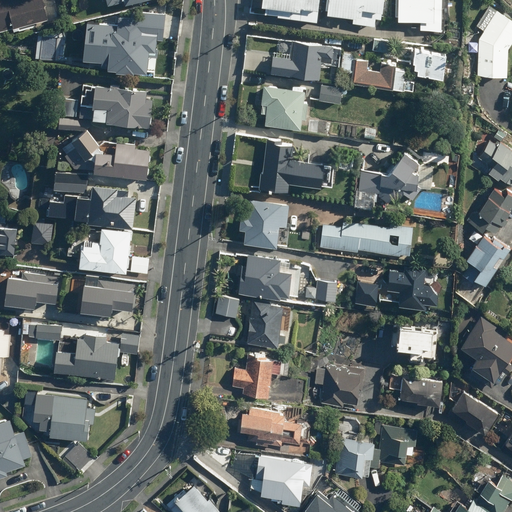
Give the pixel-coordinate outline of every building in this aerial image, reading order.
[(0,0),(0,32),(47,21),(42,0),(0,0)] [(270,19),(316,22),(317,0),(262,0),(262,7),(271,8),(270,19)] [(380,19),(381,0),(327,0),(326,15),(353,17),(353,24),(374,26),(375,19),(380,19)] [(395,0),(395,3),(395,21),(419,22),(419,31),(440,31),(440,0),(395,0)] [(511,35),(511,20),(489,3),(476,25),(484,29),(478,39),(477,74),(505,74),(506,44),(511,35)] [(139,15),(139,23),(93,19),(92,31),(102,31),(100,60),(108,60),(107,72),(148,75),(149,52),(157,53),(159,17),(139,15)] [(269,75),(319,80),(321,58),(331,59),(333,44),(293,40),(292,59),(271,57),(269,75)] [(444,51),(416,48),(413,76),(442,79),(444,51)] [(367,70),(368,61),(355,59),(355,54),(343,53),(341,72),(353,73),(352,81),(390,85),(393,64),(382,62),(381,71),(367,70)] [(321,84),(319,100),(340,102),(342,87),(321,84)] [(301,119),(306,119),(308,103),(303,102),(305,91),(264,86),(260,113),(265,114),(264,125),(300,130),(301,119)] [(94,88),(93,107),(91,120),(105,121),(105,124),(151,128),(154,100),(145,100),(145,92),(94,88)] [(59,116),(57,127),(83,130),(84,126),(90,126),(90,120),(59,116)] [(87,128),(61,151),(74,171),(147,178),(149,150),(136,148),(136,145),(116,143),(114,156),(90,154),(101,145),(87,128)] [(377,128),(364,128),(363,137),(376,138),(377,128)] [(511,177),(511,149),(499,141),(497,144),(485,137),(474,153),(487,161),(482,169),(495,178),(497,174),(503,178),(506,174),(511,177)] [(290,145),(266,143),(263,174),(259,173),(258,190),(287,193),(288,184),(321,187),(323,164),(288,160),(290,145)] [(433,164),(415,163),(417,161),(405,150),(388,173),(361,171),(359,192),(375,193),(387,202),(398,188),(417,189),(417,187),(431,187),(433,164)] [(89,174),(55,171),(54,188),(87,190),(89,174)] [(64,201),(49,200),(47,216),(87,219),(87,222),(133,226),(135,196),(128,196),(129,188),(90,185),(89,197),(64,195),(64,201)] [(503,192),(493,186),(477,211),(473,208),(465,221),(480,231),(485,224),(495,231),(500,222),(502,224),(506,219),(504,217),(511,204),(511,188),(508,186),(503,192)] [(246,230),(244,243),(277,247),(278,236),(285,236),(289,204),(250,199),(247,220),(240,219),(239,229),(246,230)] [(4,221),(0,220),(0,251),(13,252),(14,227),(4,227),(4,221)] [(322,224),(320,247),(357,251),(358,248),(408,253),(411,227),(342,220),(342,226),(322,224)] [(55,228),(33,227),(32,241),(54,242),(55,228)] [(129,254),(131,229),(88,227),(87,240),(71,239),(70,251),(79,251),(78,266),(125,270),(148,272),(149,256),(129,254)] [(491,239),(482,233),(466,259),(471,262),(463,274),(472,280),(473,278),(485,286),(510,246),(494,235),(491,239)] [(239,264),(237,292),(296,296),(298,265),(279,264),(279,256),(246,254),(245,265),(239,264)] [(396,269),(388,268),(387,289),(398,290),(397,306),(410,307),(411,304),(418,305),(418,307),(425,308),(425,303),(436,304),(437,294),(431,285),(425,284),(426,267),(405,266),(405,271),(395,270),(396,269)] [(4,275),(1,303),(33,307),(34,299),(55,302),(57,285),(59,285),(60,275),(22,271),(21,277),(4,275)] [(82,282),(78,310),(110,315),(111,307),(131,310),(134,283),(98,278),(97,285),(82,282)] [(335,300),(337,279),(318,278),(317,298),(335,300)] [(377,281),(357,278),(354,301),(374,303),(377,281)] [(316,284),(305,283),(305,297),(315,297),(316,284)] [(240,297),(222,294),(218,313),(237,316),(240,297)] [(244,341),(276,345),(278,327),(287,328),(290,305),(268,303),(269,300),(249,297),(244,341)] [(468,370),(490,385),(499,372),(503,375),(511,362),(511,333),(497,322),(494,326),(480,315),(459,345),(477,357),(468,370)] [(61,323),(34,320),(32,336),(60,338),(61,323)] [(392,325),(390,347),(408,349),(408,358),(419,358),(419,355),(434,356),(436,329),(392,325)] [(3,333),(3,328),(0,327),(0,373),(1,374),(2,355),(9,356),(10,333),(3,333)] [(84,332),(83,337),(63,335),(61,351),(55,350),(53,369),(114,377),(118,349),(137,351),(139,333),(120,330),(120,336),(84,332)] [(270,354),(270,358),(255,357),(255,353),(247,353),(246,368),(233,367),(232,384),(243,385),(243,394),(268,395),(270,371),(287,372),(288,356),(270,354)] [(362,380),(363,367),(316,364),(315,382),(323,383),(321,401),(341,403),(341,400),(355,401),(357,380),(362,380)] [(400,375),(398,405),(414,407),(415,402),(441,405),(443,378),(400,375)] [(462,390),(447,413),(463,424),(465,420),(484,433),(497,412),(462,390)] [(88,398),(35,392),(32,419),(38,420),(37,428),(48,429),(47,436),(87,440),(89,423),(93,423),(95,407),(87,406),(88,398)] [(248,431),(247,439),(255,439),(255,443),(280,445),(281,440),(308,442),(310,419),(283,417),(284,409),(278,408),(249,406),(248,412),(239,411),(238,430),(248,431)] [(14,431),(10,418),(0,420),(0,475),(6,473),(5,470),(24,464),(22,457),(32,453),(23,428),(14,431)] [(379,461),(404,463),(405,452),(413,453),(416,426),(383,423),(379,461)] [(511,424),(510,423),(504,432),(509,435),(503,444),(511,450),(511,424)] [(373,438),(339,436),(336,474),(370,477),(373,438)] [(92,454),(78,441),(62,457),(76,471),(92,454)] [(314,461),(255,455),(253,477),(261,478),(259,494),(279,496),(279,501),(300,503),(301,490),(311,491),(314,461)] [(452,511),(443,511),(432,505),(427,511),(418,511),(417,511),(416,511),(499,511),(508,497),(511,499),(511,480),(501,474),(495,484),(486,478),(478,491),(481,492),(477,499),(473,497),(467,507),(458,502),(452,511)] [(209,511),(217,505),(207,495),(205,497),(190,481),(164,505),(170,511),(209,511)] [(350,511),(351,511),(328,492),(322,493),(311,491),(293,511),(350,511)]
